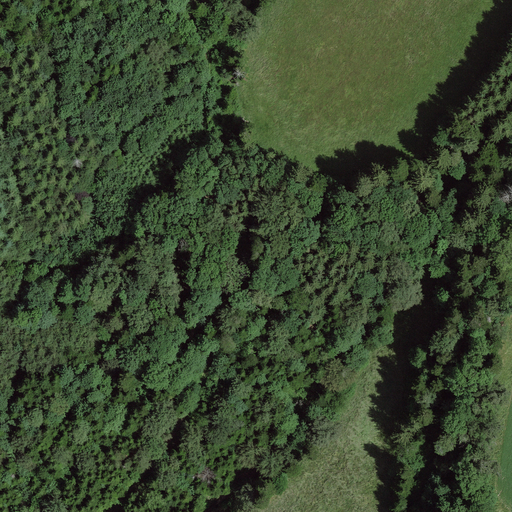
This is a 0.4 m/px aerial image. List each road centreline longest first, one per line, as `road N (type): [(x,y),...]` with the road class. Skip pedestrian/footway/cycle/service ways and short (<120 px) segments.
road 1 (track): [(205,45),(210,187),(237,270),(191,405),(112,511)]
road 2 (track): [(370,312),(291,430),(213,511)]
road 3 (track): [(0,263),(100,260),(210,187)]
